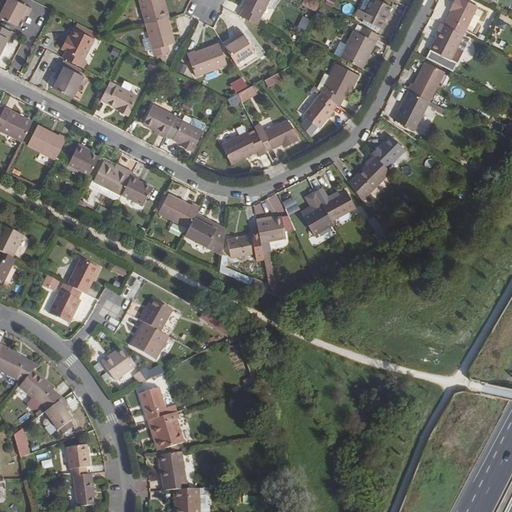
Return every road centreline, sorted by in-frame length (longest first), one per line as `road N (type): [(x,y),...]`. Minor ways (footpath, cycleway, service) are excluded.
road 1 (residential): [(0,80),(217,189),(261,188),(362,130),(430,0)]
road 2 (residential): [(0,310),(66,351),(107,400),(133,511)]
